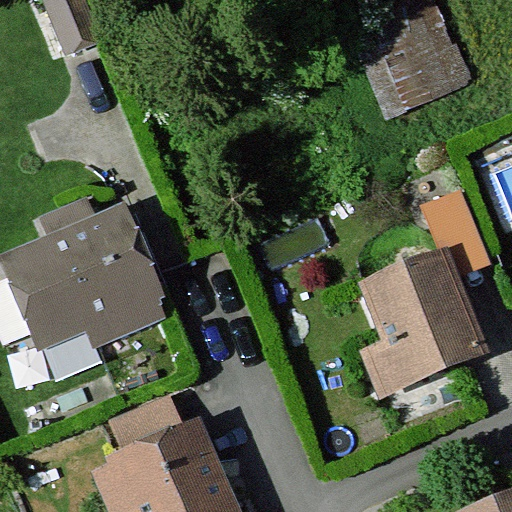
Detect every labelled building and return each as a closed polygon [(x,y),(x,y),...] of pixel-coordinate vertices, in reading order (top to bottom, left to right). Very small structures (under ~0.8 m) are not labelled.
[(50,0),(71,52),(99,41),(83,0),(50,0)] [(439,0),(368,0),(367,0),(402,102),(467,79),(439,0)] [(487,268),(457,193),(417,209),(437,257),(359,289),(383,349),(359,358),(378,404),(485,361),(453,282),(487,268)] [(101,222),(92,199),(45,217),(55,242),(7,261),(38,339),(87,320),(97,345),(161,319),(119,214),(101,222)] [(179,434),(168,404),(109,427),(121,458),(94,468),(110,511),(241,511),(222,461),(209,466),(195,428),(179,434)] [(511,511),(511,503),(490,511),(511,511)]
